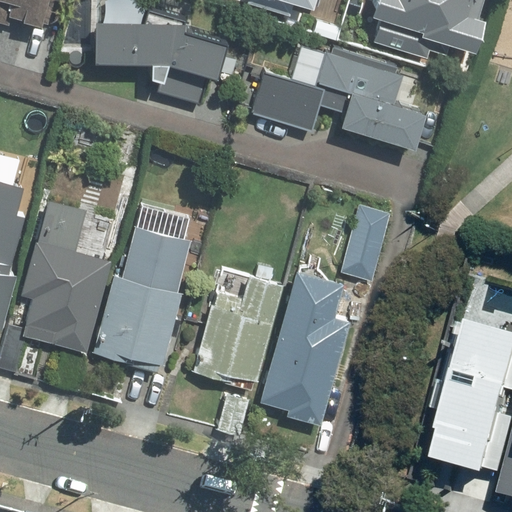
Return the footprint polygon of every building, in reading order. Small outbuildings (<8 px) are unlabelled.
[(0,0),(0,14),(1,12),(27,19),(27,17),(40,20),(46,0),(0,0)] [(188,17),(97,15),(97,58),(175,59),(166,90),(201,100),(209,72),(218,75),(228,41),(188,30),(188,17)] [(334,110),(330,125),(400,145),(410,110),(385,103),(394,74),(389,72),(391,65),(328,46),(326,53),(318,50),(307,86),(258,70),(245,111),(305,130),(313,104),(334,110)] [(121,142),(79,131),(74,151),(115,162),(121,142)] [(168,144),(155,140),(149,163),(161,167),(168,144)] [(88,347),(113,256),(77,247),(89,206),(51,195),(39,236),(24,291),(35,293),(25,326),(7,322),(0,346),(0,365),(14,369),(25,329),(88,347)] [(363,202),(344,267),(374,275),(392,210),(363,202)] [(301,262),(265,392),(294,400),(293,405),(324,413),(352,312),(336,308),(346,275),(301,262)] [(0,323),(0,324),(16,269),(0,264),(0,323)] [(125,271),(123,271),(102,347),(134,356),(133,359),(165,368),(168,357),(174,358),(194,287),(189,285),(193,273),(163,265),(161,273),(127,264),(125,271)] [(212,302),(194,366),(223,374),(222,377),(251,385),(254,375),(256,376),(282,280),(250,271),(243,297),(218,290),(215,302),(212,302)] [(511,392),(511,341),(463,328),(433,435),(436,435),(429,463),(477,476),(478,469),(500,476),(511,430),(511,420),(493,416),(501,389),(511,392)] [(86,353),(61,346),(52,380),(77,387),(86,353)] [(250,396),(229,389),(219,425),(240,431),(250,396)] [(511,462),(503,497),(511,499),(511,462)]
